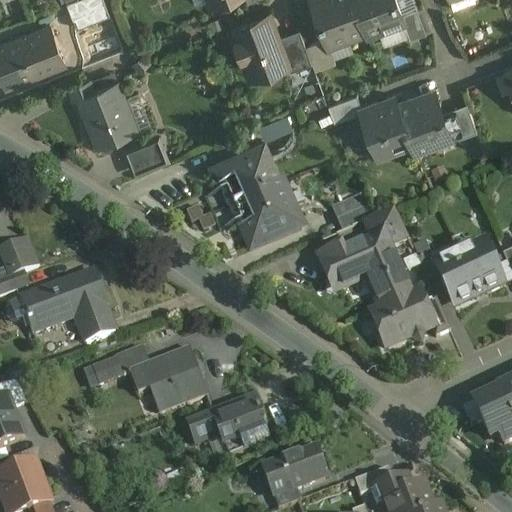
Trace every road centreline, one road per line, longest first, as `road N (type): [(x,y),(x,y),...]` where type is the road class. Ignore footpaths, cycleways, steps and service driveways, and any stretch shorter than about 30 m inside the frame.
road 1 (tertiary): [(0,144),(165,251),(386,412)]
road 2 (tertiary): [(386,412),(511,509)]
road 3 (residential): [(386,412),(511,351)]
